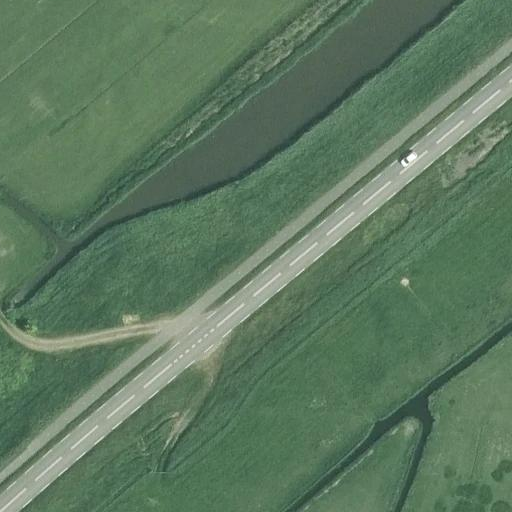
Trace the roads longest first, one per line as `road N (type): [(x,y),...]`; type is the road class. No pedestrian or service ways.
road 1 (secondary): [(10,511),(511,84)]
road 2 (track): [(158,473),(210,380),(209,336),(180,327),(46,345),(28,342),(0,319)]
